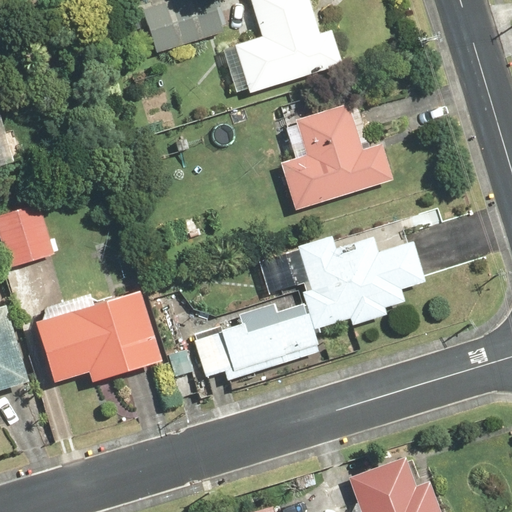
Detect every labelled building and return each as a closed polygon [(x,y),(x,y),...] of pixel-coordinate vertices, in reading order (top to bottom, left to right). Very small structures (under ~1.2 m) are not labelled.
[(212,0),(157,0),(138,6),(152,57),(223,38),(212,0)] [(306,0),(246,0),(257,39),(221,50),(234,98),(340,67),(330,32),(317,35),(306,0)] [(390,184),(378,140),(359,146),(350,114),(346,102),(281,121),(291,157),(279,161),(293,212),(390,184)] [(0,126),(0,167),(10,165),(0,126)] [(230,171),(212,178),(223,206),(241,199),(230,171)] [(36,205),(0,215),(0,246),(7,270),(50,257),(36,205)] [(331,240),(284,252),(293,287),(306,284),(308,290),(301,292),(311,330),(350,321),(350,324),(383,316),(381,310),(402,305),(398,290),(423,284),(413,242),(377,251),(374,238),(333,248),(331,240)] [(160,365),(140,292),(93,305),(91,298),(41,311),(44,321),(34,324),(51,383),(87,373),(90,384),(160,365)] [(240,326),(192,339),(202,377),(221,371),(224,383),(316,358),(301,303),(275,311),(273,304),(237,314),(240,326)] [(0,392),(26,385),(5,308),(0,308),(0,392)] [(188,344),(169,349),(176,379),(195,374),(188,344)] [(361,511),(440,511),(430,480),(416,485),(407,457),(349,476),(361,511)]
